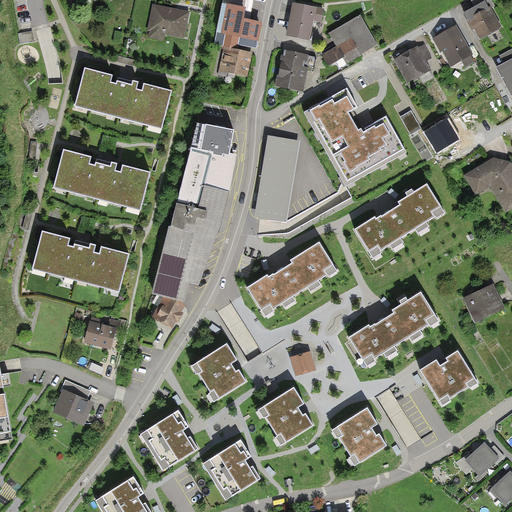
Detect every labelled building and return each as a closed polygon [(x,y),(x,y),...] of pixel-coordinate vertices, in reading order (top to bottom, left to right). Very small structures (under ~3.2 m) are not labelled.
[(245,0),(223,0),(220,16),(214,44),(225,46),(237,48),(238,44),(255,47),(257,40),(259,40),(263,22),(243,18),(246,7),(244,7),(245,0)] [(324,8),(293,2),(287,34),(311,39),(315,20),(322,21),(324,8)] [(184,38),(189,12),(153,4),(148,31),(149,31),(148,36),(164,40),(165,34),(184,38)] [(491,6),(466,18),(477,41),(502,29),(491,6)] [(360,14),(328,33),(336,45),(321,54),(328,66),(343,57),(347,64),(362,56),(361,54),(378,44),(360,14)] [(457,23),(431,37),(443,60),(469,47),(457,23)] [(32,32),(19,34),(20,43),(33,41),(32,32)] [(422,42),(394,57),(408,83),(436,68),(422,42)] [(246,76),(252,52),(237,48),(225,46),(219,71),(246,76)] [(284,50),(283,55),(282,55),(275,86),(303,92),(308,70),(313,71),(316,56),(284,50)] [(498,70),(511,97),(511,96),(511,50),(500,57),(505,66),(498,70)] [(172,92),(84,68),(72,109),(161,134),(172,92)] [(347,89),(304,113),(347,187),(409,153),(388,114),(365,127),(366,130),(364,131),(362,127),(358,129),(348,112),(358,107),(347,89)] [(422,129),(411,110),(400,117),(411,135),(422,129)] [(447,118),(424,132),(437,153),(460,139),(447,118)] [(230,129),(196,121),(154,293),(151,301),(160,308),(154,319),(171,329),(184,301),(190,278),(198,280),(229,153),(224,152),(230,129)] [(473,121),(462,126),(467,138),(478,133),(473,121)] [(298,144),(269,139),(257,217),(286,222),(298,144)] [(152,173),(62,150),(51,192),(141,215),(152,173)] [(511,163),(511,162),(493,159),(465,176),(476,195),(491,186),(506,211),(511,207),(511,163)] [(444,211),(427,183),(389,206),(355,227),(372,255),(444,211)] [(392,189),(389,193),(395,200),(399,196),(392,189)] [(129,254),(40,230),(30,269),(119,293),(129,254)] [(337,269),(319,241),(279,267),(247,286),(265,314),(337,269)] [(492,283),(466,293),(477,323),(504,312),(492,283)] [(438,318),(421,290),(378,316),(348,335),(365,363),(438,318)] [(85,343),(108,350),(116,326),(93,319),(85,343)] [(213,324),(210,329),(218,334),(221,329),(213,324)] [(237,360),(227,344),(193,366),(216,401),(246,382),(238,370),(236,371),(231,364),(237,360)] [(480,382),(459,349),(446,357),(447,360),(440,364),(436,358),(419,369),(443,406),(452,401),(451,398),(469,387),(470,389),(480,382)] [(291,357),(297,375),(318,368),(311,350),(291,357)] [(418,374),(414,377),(418,384),(423,382),(418,374)] [(0,441),(10,439),(0,378),(0,441)] [(68,383),(56,411),(79,421),(91,393),(68,383)] [(304,403),(294,386),(258,408),(281,444),(313,424),(305,412),(303,413),(299,407),(304,403)] [(176,395),(172,398),(177,406),(181,403),(176,395)] [(379,424),(368,407),(333,429),(355,464),(388,444),(379,431),(377,432),(374,427),(379,424)] [(187,436),(173,414),(141,434),(163,469),(195,449),(187,436)] [(227,498),(258,478),(235,443),(204,464),(227,498)] [(484,444),(464,462),(479,478),(498,460),(484,444)] [(309,449),(312,454),(320,449),(317,445),(309,449)] [(397,446),(392,448),(397,456),(402,453),(397,446)] [(269,467),(265,471),(272,477),(275,473),(269,467)] [(511,476),(510,474),(491,491),(503,504),(511,496),(511,476)] [(97,500),(103,511),(148,511),(142,502),(128,480),(97,500)] [(183,487),(193,502),(205,494),(196,480),(183,487)]
